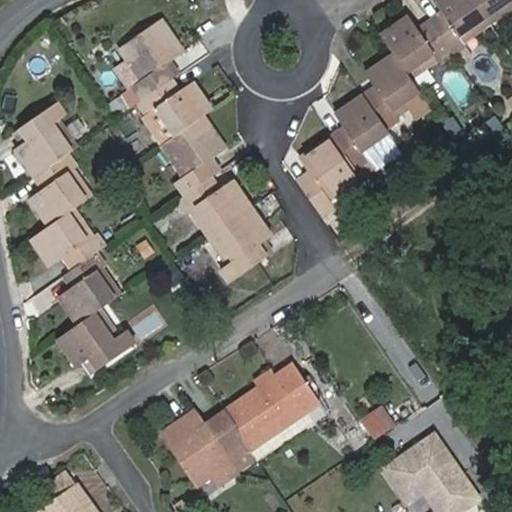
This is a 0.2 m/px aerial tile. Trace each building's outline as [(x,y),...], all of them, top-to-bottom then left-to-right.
[(464,43),(491,23),(475,0),(433,0),(442,13),(431,21),(454,54),(466,46),(464,43)] [(511,0),(475,0),(491,23),(511,8),(511,0)] [(460,61),(454,54),(431,21),(418,29),(409,16),(382,36),(394,53),(419,91),(436,80),(428,67),(439,59),(441,63),(447,59),(452,66),(460,61)] [(143,79),(134,85),(144,100),(173,79),(180,75),(170,60),(183,51),(161,20),(121,47),(143,79)] [(435,114),(419,91),(394,53),(366,74),(375,86),(361,96),(385,130),(399,120),(397,117),(409,108),(420,125),(435,114)] [(174,137),(204,116),(212,110),(194,83),(181,92),(173,79),(144,100),(140,103),(148,115),(156,110),(174,137)] [(368,161),(366,158),(391,139),(385,130),(361,96),(336,114),(344,127),(331,136),(354,170),(368,161)] [(71,153),(77,148),(59,121),(65,118),(56,105),(21,129),(29,142),(18,149),(36,178),(38,176),(71,153)] [(212,176),(222,169),(214,156),(225,147),(204,116),(174,137),(163,145),(184,177),(176,182),(184,194),(212,176)] [(332,200),(357,182),(360,179),(354,170),(331,136),(301,158),(310,172),(298,181),(323,217),(336,208),(332,200)] [(69,212),(91,196),(74,169),(79,166),(71,153),(38,176),(46,188),(31,199),(49,226),(69,212)] [(187,213),(197,207),(215,234),(253,207),(234,180),(221,190),(212,176),(184,194),(178,198),(187,213)] [(336,208),(343,207),(360,194),(360,187),(357,182),(332,200),(336,208)] [(231,283),(269,256),(260,243),(272,234),(253,207),(215,234),(234,261),(222,269),(231,283)] [(99,252),(106,247),(97,234),(88,240),(69,212),(49,226),(33,238),(52,265),(64,258),(72,270),(99,252)] [(96,312),(120,295),(102,267),(106,264),(99,252),(72,270),(65,275),(73,288),(60,297),(78,324),(96,312)] [(127,331),(114,339),(96,312),(78,324),(59,338),(76,365),(90,356),(98,369),(135,344),(127,331)] [(277,376),(262,387),(224,412),(249,450),(255,460),(323,414),(291,367),(277,376)] [(273,369),(257,378),(262,387),(277,376),(273,369)] [(233,461),(207,424),(197,409),(165,431),(200,484),(213,475),(233,461)] [(249,450),(224,412),(207,424),(233,461),(249,450)] [(380,464),(407,502),(423,490),(434,505),(470,480),(434,427),(380,464)] [(233,461),(240,471),(255,460),(249,450),(233,461)] [(213,475),(222,488),(243,475),(240,471),(233,461),(213,475)] [(70,473),(52,485),(60,496),(77,484),(70,473)] [(97,511),(77,484),(60,496),(42,509),(43,511),(97,511)]
